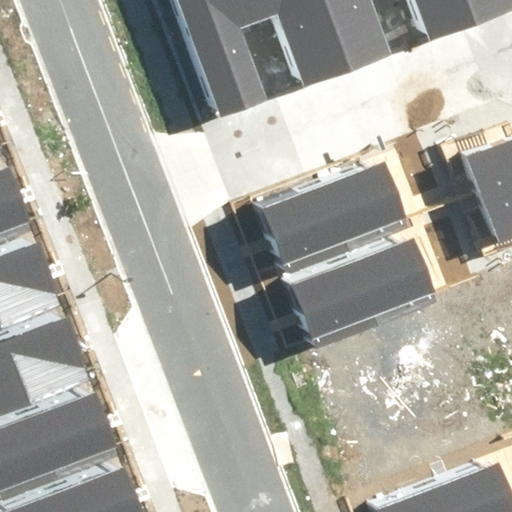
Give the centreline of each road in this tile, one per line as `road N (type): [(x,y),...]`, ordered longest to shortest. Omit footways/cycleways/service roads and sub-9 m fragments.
road 1 (residential): [(119,180),(511,29)]
road 2 (residential): [(119,180),(241,511)]
road 3 (residential): [(54,0),(119,180)]
